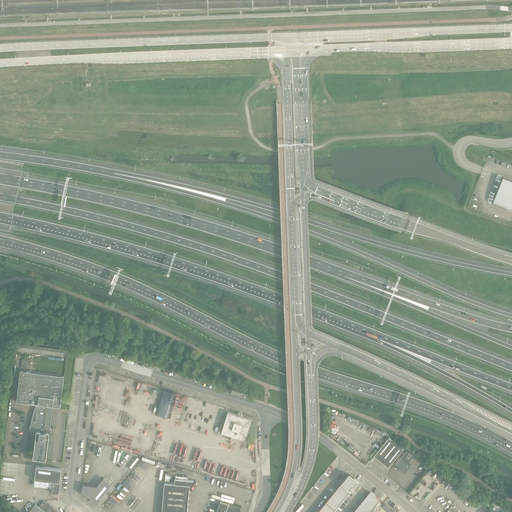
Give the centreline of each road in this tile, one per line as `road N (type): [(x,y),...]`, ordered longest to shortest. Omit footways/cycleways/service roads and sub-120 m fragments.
road 1 (motorway): [(0,239),(86,265),(304,369),(419,405),(511,446)]
road 2 (motorway): [(511,366),(235,257),(0,196)]
road 3 (motorway): [(511,313),(246,209),(113,173)]
road 4 (motorway): [(511,274),(416,254),(228,195),(113,173)]
road 5 (motorway): [(0,218),(197,269),(375,337)]
road 6 (motorway): [(343,275),(199,224),(0,178)]
road 7 (unclassified): [(86,511),(71,491),(92,358),(265,408)]
road 8 (secondary): [(294,36),(0,48)]
road 9 (secondary): [(0,64),(285,51)]
road 10 (tertiary): [(296,294),(296,450),(277,511)]
road 11 (secondary): [(511,28),(294,36)]
road 12 (secondary): [(300,51),(511,42)]
road 13 (motorway): [(337,344),(511,431)]
road 14 (motorway): [(511,347),(343,275)]
road 15 (motorway): [(511,328),(343,275)]
road 16 (motorway): [(478,249),(327,192)]
road 17 (tertiary): [(285,511),(310,451),(309,361)]
road 18 (motorway): [(375,337),(511,410)]
road 19 (tertiary): [(285,51),(290,204)]
road 20 (motorway): [(375,337),(511,388)]
road 21 (tertiary): [(307,331),(303,193)]
road 22 (tertiary): [(302,173),(300,51)]
